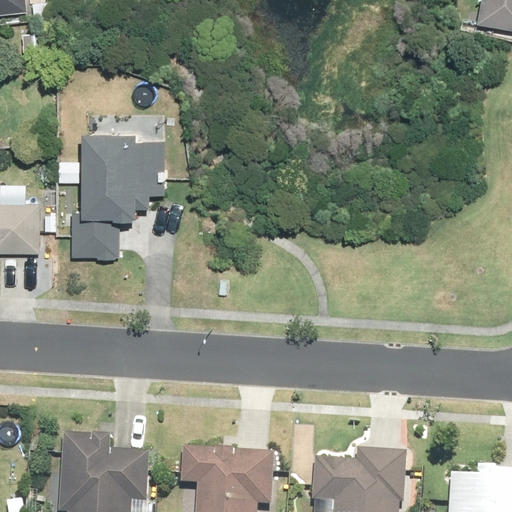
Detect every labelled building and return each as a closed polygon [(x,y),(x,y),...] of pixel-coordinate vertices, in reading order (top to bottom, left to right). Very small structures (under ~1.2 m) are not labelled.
[(0,0),(0,14),(28,12),(26,0),(0,0)] [(511,0),(482,0),(479,23),(511,28),(511,0)] [(72,257),(121,257),(121,220),(135,220),(135,208),(151,208),(151,194),(165,195),(165,141),(136,141),(136,133),(82,133),(82,217),(73,217),(72,257)] [(0,252),(42,253),(42,202),(2,202),(3,183),(0,182),(0,252)] [(132,511),(133,500),(146,500),(149,452),(110,450),(111,432),(89,431),(89,435),(64,433),(59,511),(132,511)] [(197,511),(256,511),(257,501),(269,502),(273,451),(234,448),(234,445),(215,443),(215,447),(185,445),(183,479),(200,481),(197,511)] [(333,511),(398,511),(399,501),(404,501),(407,451),(358,449),(358,460),(315,457),(313,500),(334,501),(333,511)] [(511,511),(511,468),(491,467),(490,475),(452,472),(449,511),(511,511)]
